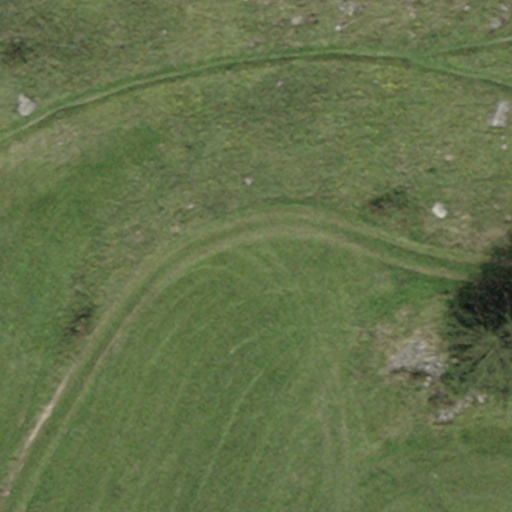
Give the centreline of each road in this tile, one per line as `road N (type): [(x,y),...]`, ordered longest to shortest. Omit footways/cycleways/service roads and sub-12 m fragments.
road 1 (track): [(5,511),(71,388),(150,280),(221,230),(275,216),(325,219),(415,258),(511,274)]
road 2 (track): [(0,151),(30,131),(207,59),(428,55),(511,78)]
